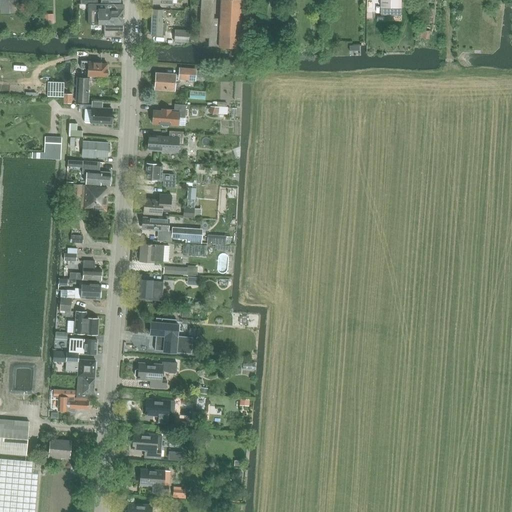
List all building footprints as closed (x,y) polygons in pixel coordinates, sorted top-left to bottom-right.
[(0,0),(1,13),(17,12),(16,0),(0,0)] [(201,0),(199,38),(209,38),(208,45),(208,46),(215,47),(238,48),(240,0),(221,0),(221,10),(220,19),(217,19),(214,18),(214,0),(201,0)] [(381,0),(381,8),(402,8),(401,0),(381,0)] [(123,25),(123,4),(88,4),(88,25),(103,25),(103,36),(122,37),(122,25),(123,25)] [(152,9),(151,35),(162,35),(165,35),(165,23),(162,23),(163,10),(152,9)] [(424,48),(427,29),(420,28),(418,47),(424,48)] [(174,41),(189,42),(189,31),(175,30),(174,41)] [(77,77),(76,102),(88,102),(88,85),(92,85),(92,76),(95,76),(96,78),(103,78),(104,77),(106,77),(106,75),(108,74),(108,71),(107,69),(107,64),(102,63),(102,62),(87,61),(81,61),(80,68),(87,68),(87,77),(77,77)] [(175,74),(175,73),(156,72),(155,88),(174,90),(175,79),(195,80),(196,69),(179,68),(179,74),(175,74)] [(91,108),(91,123),(111,124),(111,109),(102,108),(102,101),(91,101),(91,108)] [(151,118),(151,120),(152,121),(152,123),(161,124),(162,126),(168,126),(169,125),(170,125),(170,124),(178,125),(178,117),(185,118),(186,105),(174,104),(174,110),(162,109),(162,111),(153,110),(153,117),(151,118)] [(68,122),(68,136),(81,136),(82,129),(76,129),(76,122),(68,122)] [(148,135),(147,150),(177,152),(178,143),(182,143),(183,132),(169,131),(169,137),(148,135)] [(82,146),(82,151),(82,156),(96,157),(96,156),(107,157),(107,150),(109,151),(109,150),(110,146),(109,145),(108,145),(108,143),(83,141),(82,146)] [(42,159),(54,159),(54,151),(42,150),(42,159)] [(83,161),(81,174),(86,174),(85,183),(109,185),(110,172),(99,171),(99,162),(83,161)] [(146,179),(163,180),(163,187),(175,188),(175,181),(169,181),(169,174),(161,173),(162,165),(147,163),(146,179)] [(73,201),(80,201),(82,185),(74,184),(73,201)] [(107,194),(107,187),(83,185),(81,209),(107,211),(108,194),(107,194)] [(143,213),(162,215),(162,211),(170,211),(171,195),(159,194),(158,199),(144,198),(143,213)] [(194,217),(194,208),(187,207),(183,207),(182,216),(194,217)] [(167,218),(167,217),(152,216),(152,218),(143,217),(142,228),(168,230),(169,219),(167,218)] [(172,227),(172,237),(186,238),(186,243),(201,244),(202,232),(192,232),(192,229),(172,227)] [(182,255),(206,257),(206,245),(183,243),(182,255)] [(141,244),(139,262),(140,262),(140,260),(163,261),(163,256),(168,256),(169,246),(141,244)] [(94,269),(94,261),(83,260),(82,273),(69,272),(69,279),(100,280),(101,269),(94,269)] [(163,273),(187,275),(187,268),(164,266),(163,273)] [(187,268),(187,275),(197,275),(197,267),(187,266),(187,268)] [(140,280),(139,295),(149,296),(149,300),(161,301),(163,282),(140,280)] [(68,291),(68,297),(99,299),(100,285),(84,284),(84,289),(77,289),(77,291),(68,291)] [(60,298),(59,310),(70,311),(71,298),(60,298)] [(98,318),(86,318),(87,312),(78,312),(76,333),(97,334),(98,318)] [(151,322),(150,334),(156,335),(155,335),(157,335),(157,339),(154,339),(154,340),(155,340),(155,344),(156,344),(156,349),(154,348),(154,350),(163,351),(191,354),(193,337),(177,336),(178,324),(175,324),(176,319),(155,318),(155,322),(151,322)] [(69,338),(68,352),(78,353),(96,354),(97,340),(69,338)] [(197,349),(197,358),(209,358),(209,350),(197,349)] [(66,362),(65,370),(71,371),(78,371),(77,375),(94,376),(94,372),(95,360),(78,359),(78,353),(68,352),(66,352),(66,362)] [(138,362),(138,368),(136,368),(134,370),(134,375),(135,376),(137,376),(137,378),(149,379),(149,386),(164,388),(165,380),(160,380),(161,370),(166,371),(167,372),(173,372),(174,371),(175,362),(162,361),(162,364),(138,362)] [(76,394),(76,397),(88,398),(89,398),(89,394),(93,395),(94,378),(77,376),(76,394)] [(54,389),(53,396),(59,397),(58,410),(67,411),(67,410),(74,412),(75,408),(88,409),(88,399),(74,398),(74,390),(54,389)] [(143,407),(142,412),(143,413),(145,413),(145,415),(158,416),(158,423),(173,424),(175,401),(146,398),(145,406),(144,406),(143,407)] [(0,511),(35,511),(40,462),(0,458),(0,452),(26,455),(29,422),(0,419),(0,511)] [(242,421),(241,430),(250,431),(251,421),(242,421)] [(133,449),(145,450),(145,457),(162,459),(162,451),(157,450),(158,435),(135,433),(133,449)] [(48,457),(61,458),(61,457),(69,457),(70,441),(50,439),(48,457)] [(169,451),(168,460),(183,461),(184,452),(169,451)] [(153,486),(152,493),(169,494),(169,486),(165,486),(166,471),(143,470),(142,486),(153,486)] [(238,470),(234,472),(234,477),(238,479),(242,477),(242,472),(238,470)]
